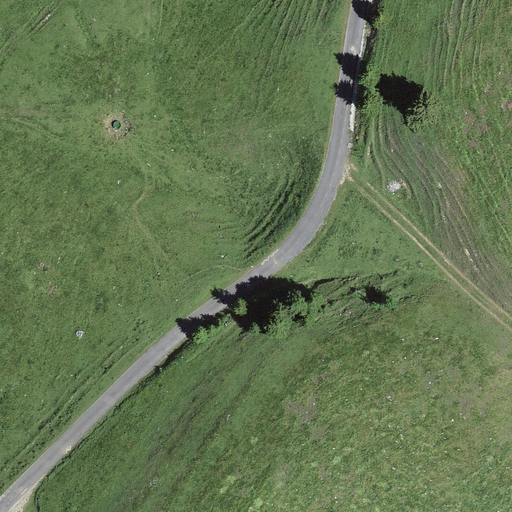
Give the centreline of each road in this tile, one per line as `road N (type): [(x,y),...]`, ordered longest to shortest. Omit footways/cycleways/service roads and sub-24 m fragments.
road 1 (unclassified): [(361,0),(336,162),(309,224),(274,263),(117,390),(0,510)]
road 2 (track): [(511,327),(336,162)]
